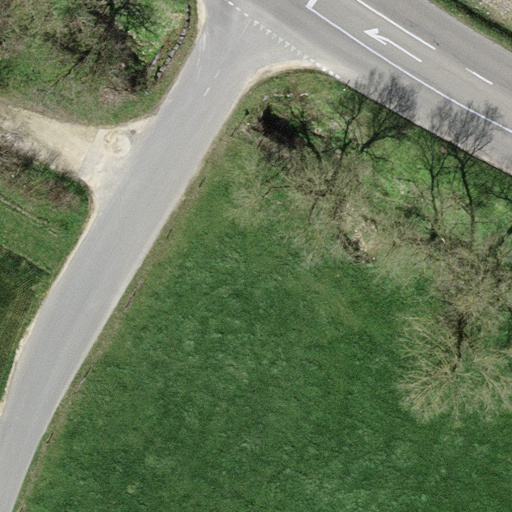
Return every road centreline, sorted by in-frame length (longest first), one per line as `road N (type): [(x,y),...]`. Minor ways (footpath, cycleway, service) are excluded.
road 1 (unclassified): [(253,0),(59,345),(0,484)]
road 2 (primary): [(511,113),(331,0)]
road 3 (track): [(144,189),(0,135)]
